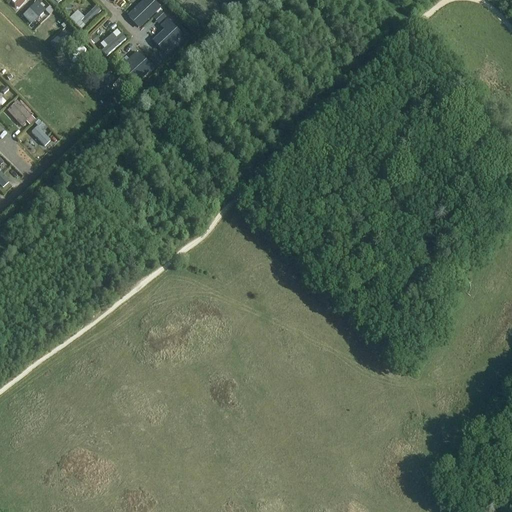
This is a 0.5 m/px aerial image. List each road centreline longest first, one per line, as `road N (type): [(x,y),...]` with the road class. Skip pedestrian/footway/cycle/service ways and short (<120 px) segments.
road 1 (track): [(0,391),(205,233),(382,53),(448,0)]
road 2 (track): [(0,4),(99,106)]
